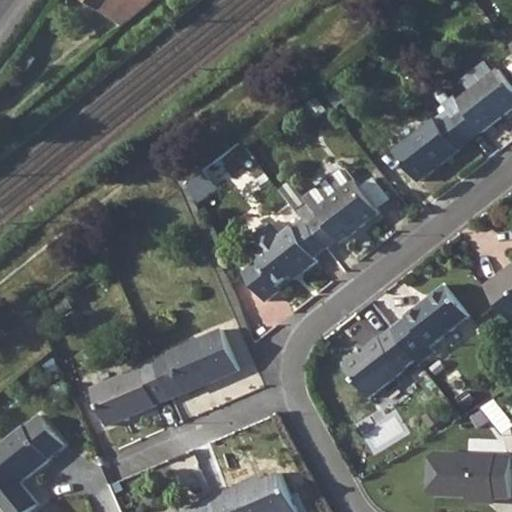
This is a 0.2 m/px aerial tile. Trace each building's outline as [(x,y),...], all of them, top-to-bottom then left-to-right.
[(86,0),(100,8),(104,0),(86,0)] [(465,107),(453,117),(472,141),(483,132),(487,131),(511,111),(511,84),(500,69),(461,101),(465,107)] [(461,152),(472,141),(453,117),(441,126),(461,152)] [(436,121),(397,152),(421,183),(461,152),(441,126),(436,121)] [(304,218),(328,249),(340,239),(343,243),(381,213),(357,182),(348,171),(343,170),(306,199),(309,202),(298,210),(304,218)] [(280,287),(294,276),(302,269),(305,273),(320,262),(317,258),(328,249),(304,218),(283,236),(274,223),(250,241),(259,254),(256,256),(260,262),(246,274),(268,303),(283,292),(280,287)] [(511,263),(511,264),(485,286),(511,320),(511,263)] [(302,269),(294,276),(297,280),(305,273),(302,269)] [(408,318),(394,329),(418,361),(421,365),(437,352),(433,347),(471,318),(447,286),(409,316),(408,318)] [(418,361),(394,329),(382,338),(381,337),(346,364),(373,398),(408,371),(406,369),(418,361)] [(169,354),(155,360),(172,398),(186,391),(185,387),(207,377),(210,383),(240,370),(223,330),(171,352),(169,354)] [(143,368),(94,389),(109,426),(159,405),(143,368)] [(185,387),(186,391),(187,393),(210,383),(207,377),(185,387)] [(0,501),(9,511),(30,511),(41,503),(23,482),(53,458),(52,457),(67,445),(42,415),(27,428),(25,426),(0,447),(0,501)] [(437,495),(470,496),(497,497),(511,497),(511,455),(438,452),(434,457),(432,490),(437,495)] [(244,485),(214,497),(220,511),(297,511),(282,475),(265,482),(246,489),(244,485)] [(263,477),(244,485),(246,489),(265,482),(263,477)] [(201,508),(192,511),(220,511),(214,497),(199,503),(201,508)] [(199,503),(183,511),(192,511),(201,508),(199,503)]
